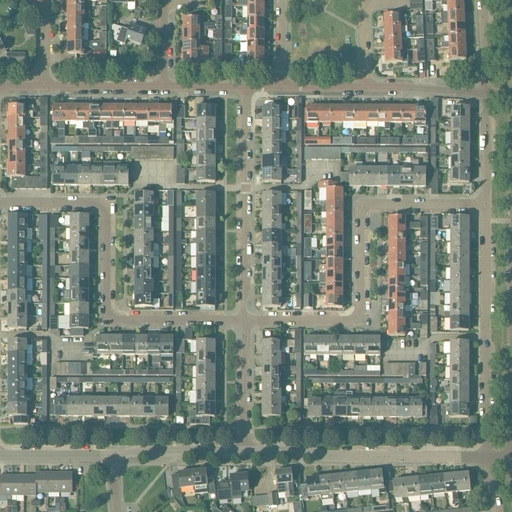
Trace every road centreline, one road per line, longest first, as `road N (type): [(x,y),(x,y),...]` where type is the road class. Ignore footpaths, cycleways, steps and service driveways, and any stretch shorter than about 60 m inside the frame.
road 1 (residential): [(245,320),(110,317),(102,207),(0,203)]
road 2 (residential): [(245,320),(359,317),(364,208),(485,204)]
road 3 (residential): [(485,457),(485,204)]
road 4 (residential): [(485,457),(245,453)]
road 5 (residential): [(245,320),(245,87)]
road 6 (residential): [(245,453),(245,320)]
road 7 (residential): [(245,453),(115,457)]
road 8 (residential): [(164,87),(43,86)]
